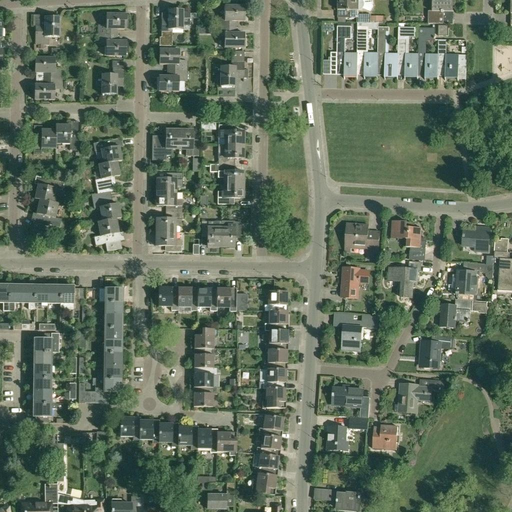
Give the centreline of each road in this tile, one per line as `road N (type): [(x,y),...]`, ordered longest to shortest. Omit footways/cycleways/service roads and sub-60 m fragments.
road 1 (residential): [(258,270),(262,0)]
road 2 (residential): [(378,375),(388,371),(431,284),(441,207)]
road 3 (residential): [(138,267),(140,108)]
road 4 (residential): [(12,265),(15,113)]
road 5 (residential): [(310,95),(454,94)]
road 6 (residential): [(301,511),(309,370)]
road 7 (residential): [(138,267),(12,265)]
road 8 (residential): [(441,207),(320,201)]
road 9 (residential): [(258,270),(138,267)]
